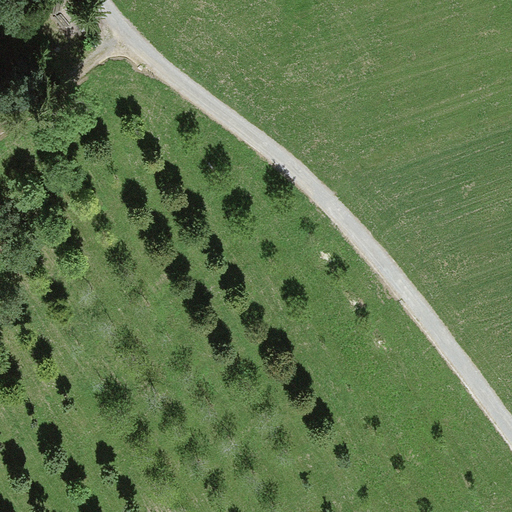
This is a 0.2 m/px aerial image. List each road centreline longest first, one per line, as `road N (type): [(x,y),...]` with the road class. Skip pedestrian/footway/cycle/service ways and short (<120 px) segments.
road 1 (track): [(128,40),(302,171),(391,266),(511,435)]
road 2 (track): [(0,121),(128,40)]
